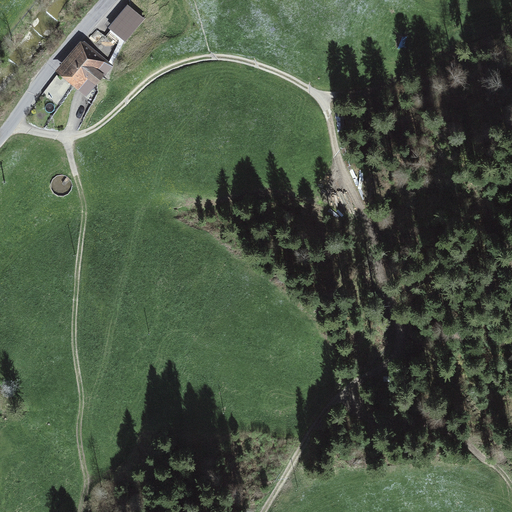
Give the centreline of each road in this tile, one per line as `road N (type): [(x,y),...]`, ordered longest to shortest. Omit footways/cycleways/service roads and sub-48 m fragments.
road 1 (track): [(511,449),(488,462),(452,434),(377,421),(343,402),(349,387),(389,361),(395,328),(362,209),(315,93),(264,66),(208,57),(161,69),(100,121),(66,136)]
road 2 (track): [(81,511),(87,492),(74,316),(83,213),(66,136)]
road 3 (track): [(315,93),(375,89),(511,27)]
road 4 (unclassified): [(106,0),(0,135)]
